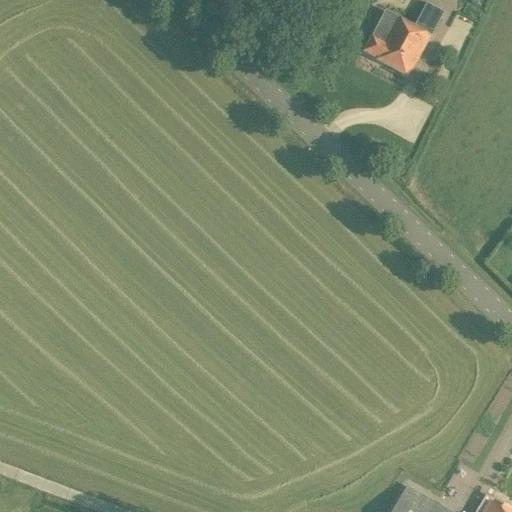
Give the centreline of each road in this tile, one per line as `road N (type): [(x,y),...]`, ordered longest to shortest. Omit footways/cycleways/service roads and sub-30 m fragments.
road 1 (unclassified): [(511,320),(175,0)]
road 2 (track): [(116,511),(0,467)]
